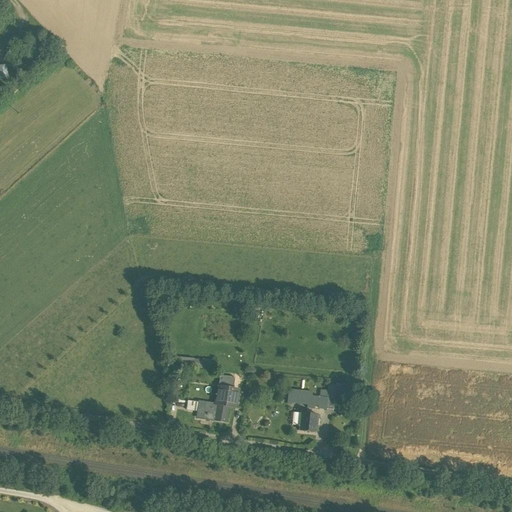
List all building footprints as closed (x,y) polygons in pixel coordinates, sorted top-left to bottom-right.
[(213,370),(213,358),(180,359),(180,370),(213,370)] [(232,378),(221,377),(220,388),(233,390),(233,386),(234,383),(231,383),(232,378)] [(328,392),(322,391),(320,394),(320,398),(319,406),(318,409),(340,411),(341,399),(340,398),(340,394),(335,393),(336,386),(329,386),(328,392)] [(220,388),(219,388),(217,404),(230,407),(231,397),(233,390),(220,388)] [(312,392),(289,390),(288,403),(308,405),(307,408),(314,409),(315,405),(319,406),(320,398),(312,397),(312,392)] [(199,403),(188,401),(187,410),(197,411),(198,410),(199,403)] [(217,404),(199,402),(199,403),(198,410),(205,411),(205,410),(216,411),(217,404)] [(230,407),(217,404),(216,411),(214,421),(227,423),(230,407)] [(205,411),(198,410),(197,411),(197,418),(204,420),(205,411)] [(216,411),(205,410),(205,411),(204,420),(214,421),(216,411)] [(301,414),(294,413),(292,425),(300,426),(301,414)] [(318,416),(301,414),(300,426),(299,431),(316,433),(318,416)]
